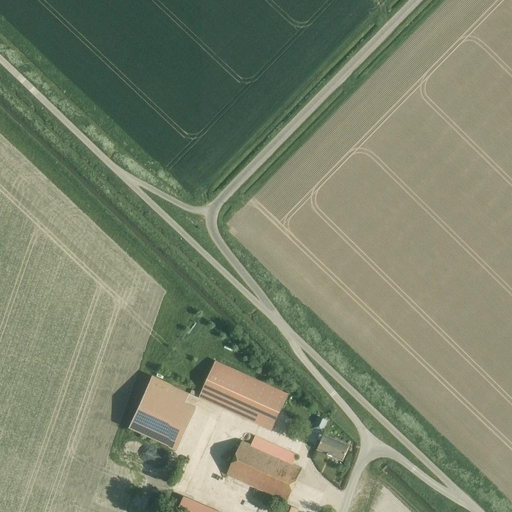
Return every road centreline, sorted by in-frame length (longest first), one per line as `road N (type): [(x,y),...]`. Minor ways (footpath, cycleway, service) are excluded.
road 1 (unclassified): [(212,212),(418,0)]
road 2 (unclassified): [(477,511),(284,328)]
road 3 (unclassified): [(274,318),(116,171)]
road 4 (unclassified): [(0,60),(116,171)]
road 5 (unclassified): [(284,328),(370,444)]
road 6 (unclassified): [(274,318),(214,235),(212,212)]
road 7 (unclassified): [(370,444),(476,511)]
